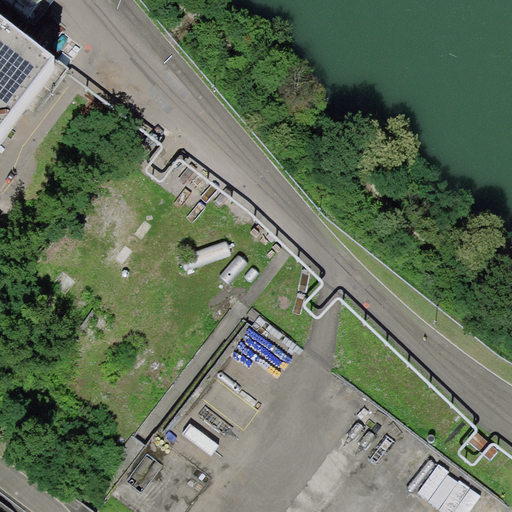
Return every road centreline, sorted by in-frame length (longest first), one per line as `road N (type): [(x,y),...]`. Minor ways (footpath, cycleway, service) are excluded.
road 1 (unknown): [(329,272),(259,481),(256,511)]
road 2 (unknown): [(182,132),(72,281)]
